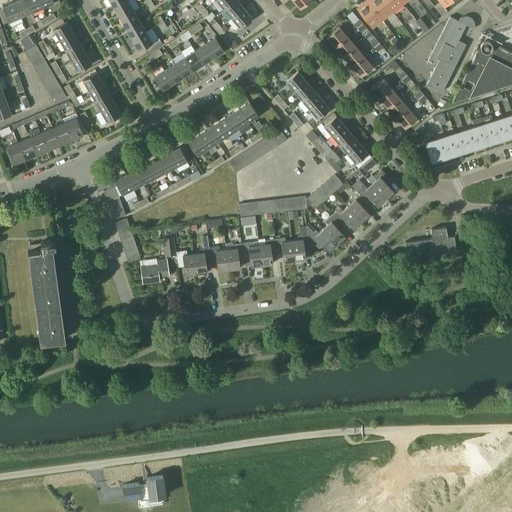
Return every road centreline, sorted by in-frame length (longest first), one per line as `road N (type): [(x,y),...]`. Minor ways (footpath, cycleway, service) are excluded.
road 1 (unclassified): [(0,476),(334,432),(511,428)]
road 2 (residential): [(431,190),(311,297),(149,324),(129,314),(78,165)]
road 3 (residential): [(431,190),(293,32)]
road 4 (residential): [(153,126),(293,32)]
road 5 (residential): [(74,335),(50,178)]
road 6 (residential): [(153,126),(82,0)]
